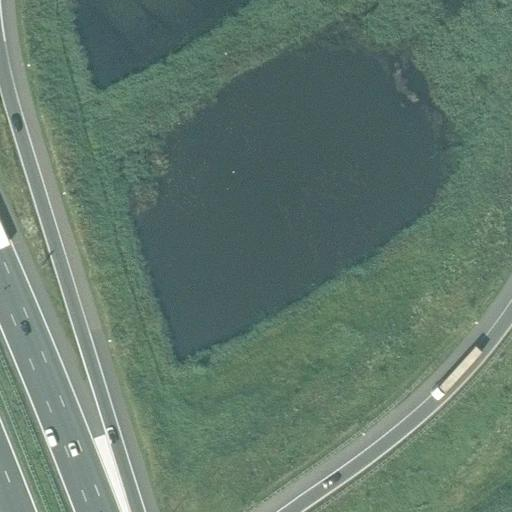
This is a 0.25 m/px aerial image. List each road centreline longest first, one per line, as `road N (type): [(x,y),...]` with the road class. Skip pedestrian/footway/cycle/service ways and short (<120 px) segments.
road 1 (motorway): [(121,511),(79,334),(0,68)]
road 2 (motorway): [(511,324),(399,440),(295,511)]
road 3 (motorway): [(94,511),(0,287)]
